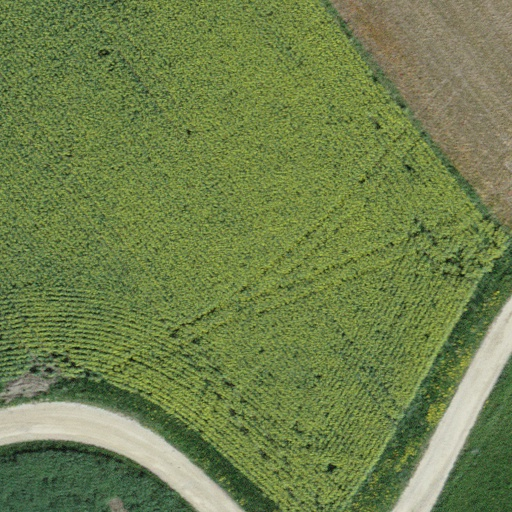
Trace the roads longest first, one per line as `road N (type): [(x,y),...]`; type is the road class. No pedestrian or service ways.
road 1 (track): [(232,511),(178,459),(51,420),(0,443)]
road 2 (track): [(511,374),(410,511)]
